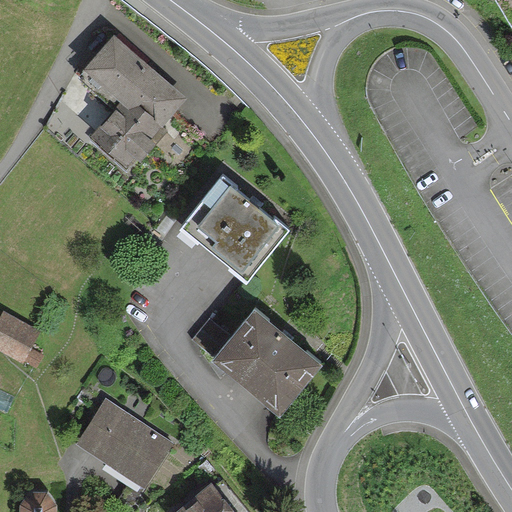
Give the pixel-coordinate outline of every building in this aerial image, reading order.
[(172,102),(98,39),(67,76),(106,110),(77,144),(111,173),(172,102)] [(281,228),(221,179),(179,231),(239,280),(281,228)] [(313,357),(251,309),(208,364),(269,412),(313,357)] [(27,336),(0,318),(0,354),(28,373),(38,358),(20,346),(27,336)] [(164,443),(101,401),(70,445),(134,488),(164,443)] [(55,511),(55,504),(46,492),(31,491),(22,502),(21,511),(55,511)] [(218,511),(209,496),(181,511),(218,511)]
